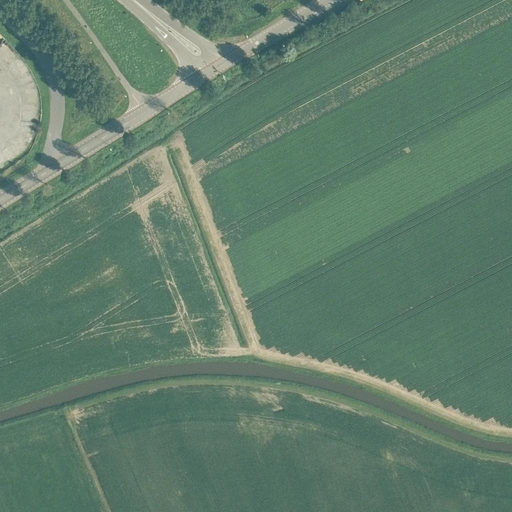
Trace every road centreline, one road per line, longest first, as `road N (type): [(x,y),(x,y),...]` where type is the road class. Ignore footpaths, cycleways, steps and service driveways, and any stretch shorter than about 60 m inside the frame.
road 1 (tertiary): [(0,199),(201,76)]
road 2 (unclassified): [(224,61),(330,0)]
